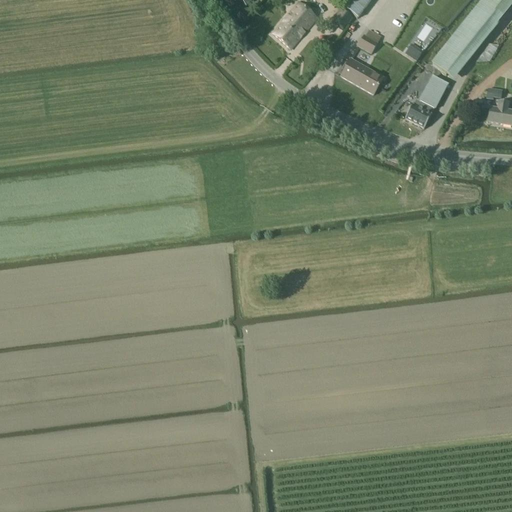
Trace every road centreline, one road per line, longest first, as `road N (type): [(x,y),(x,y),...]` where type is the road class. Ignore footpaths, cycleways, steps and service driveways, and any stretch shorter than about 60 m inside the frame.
road 1 (unclassified): [(511,159),(427,151),(319,111),(254,59),(212,0)]
road 2 (unknown): [(427,151),(436,115),(511,13)]
